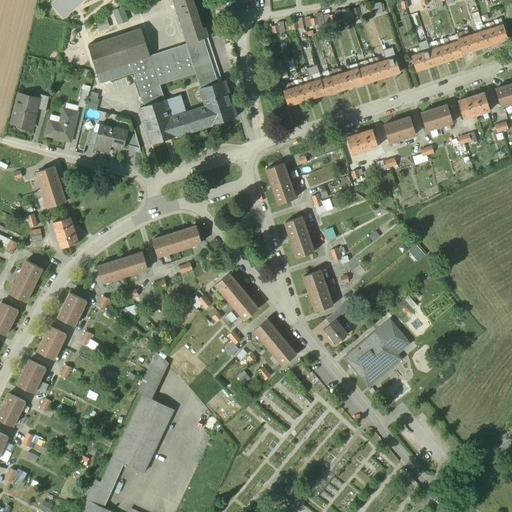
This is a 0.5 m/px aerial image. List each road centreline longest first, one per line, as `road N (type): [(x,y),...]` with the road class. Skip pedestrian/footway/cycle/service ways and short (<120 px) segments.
road 1 (residential): [(511,440),(434,492),(305,334)]
road 2 (residential): [(511,62),(242,153)]
road 3 (residential): [(145,214),(101,234),(70,261),(0,383)]
road 4 (residential): [(305,334),(192,202)]
road 5 (residential): [(305,334),(253,181)]
road 6 (residential): [(154,181),(3,140)]
